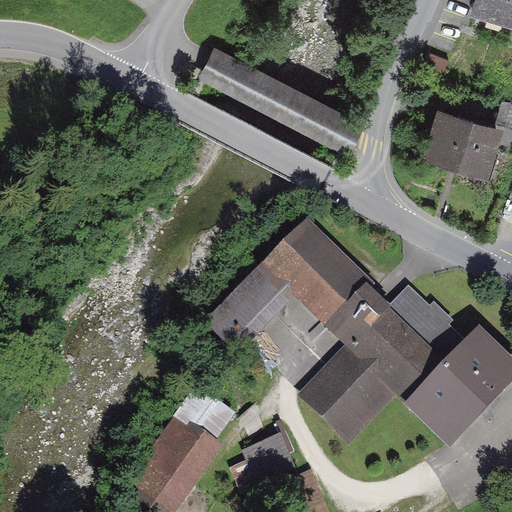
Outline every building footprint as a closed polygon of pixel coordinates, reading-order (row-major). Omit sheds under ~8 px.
[(511,0),(478,0),(474,13),(511,23),(511,0)] [(500,134),(442,115),(428,159),(486,177),(500,134)] [(390,309),(307,225),(211,320),(238,347),(296,290),(352,345),(305,392),(347,434),(395,386),(446,437),(511,372),(511,365),(478,331),(464,344),(409,289),(390,309)] [(242,423),(197,392),(173,425),(191,438),(142,507),(148,511),(187,511),(229,454),(223,450),(242,423)] [(244,459),(248,466),(232,474),(244,500),(298,475),(282,441),(244,459)] [(329,511),(315,476),(287,487),(297,511),(329,511)]
